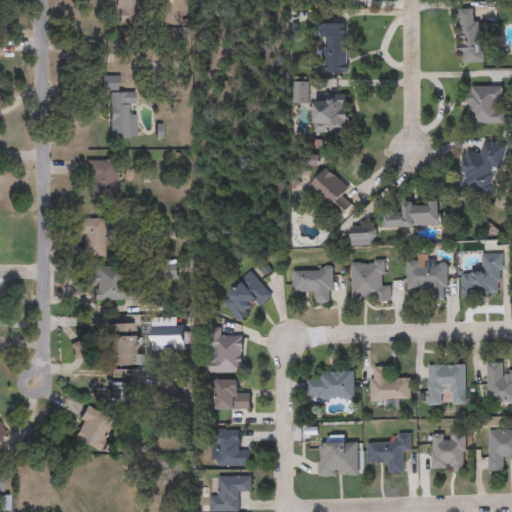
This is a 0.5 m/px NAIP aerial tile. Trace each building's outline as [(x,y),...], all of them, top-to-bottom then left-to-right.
[(137,0),(137,26),(118,26),(118,0),(137,0)] [(458,10),(474,10),(474,22),(482,22),(483,63),(459,64),(458,10)] [(346,25),(346,74),(323,74),(323,25),(346,25)] [(308,83),(308,105),(293,105),(293,83),(308,83)] [(505,124),(469,124),(469,87),(505,87),(505,124)] [(129,116),(135,116),(135,139),(110,139),(110,93),(135,93),(135,105),(129,105),(129,116)] [(314,133),(313,100),(348,99),(348,132),(314,133)] [(460,189),(468,150),(481,153),(484,139),(505,143),(495,196),(460,189)] [(87,161),(114,161),(114,200),(87,200),(87,161)] [(349,189),(341,198),(347,202),(340,211),(311,186),(326,169),(349,189)] [(402,213),(402,204),(440,203),(440,228),(385,229),(385,213),(402,213)] [(103,258),(78,258),(78,220),(103,220),(103,258)] [(501,256),(501,298),(463,298),(463,275),(481,275),(481,256),(501,256)] [(407,261),(448,261),(448,302),(429,302),(429,290),(407,290),(407,261)] [(391,287),(391,302),(352,302),(353,262),(384,262),(384,287),(391,287)] [(136,269),(136,302),(94,302),(94,269),(136,269)] [(294,271),(332,271),(332,304),(314,304),(314,294),(294,294),(294,271)] [(271,296),(240,323),(221,301),(251,274),(271,296)] [(152,350),(152,319),(177,319),(177,333),(183,333),(183,350),(152,350)] [(107,365),(106,324),(137,323),(138,365),(107,365)] [(210,329),(221,329),(221,337),(242,337),(242,372),(202,373),(202,360),(210,360),(210,329)] [(511,403),(487,403),(487,363),(503,363),(503,372),(511,372),(511,403)] [(465,365),(465,405),(452,405),(452,398),(445,398),(445,405),(429,405),(429,365),(465,365)] [(410,400),(371,400),(371,367),(390,367),(390,378),(410,378),(410,400)] [(319,379),(319,371),(355,371),(354,400),(307,399),(307,379),(319,379)] [(237,379),(237,393),(250,393),(250,410),(214,410),(214,379),(237,379)] [(111,401),(111,383),(134,383),(134,401),(111,401)] [(113,420),(96,451),(71,437),(88,407),(113,420)] [(251,451),(251,466),(217,466),(217,445),(210,445),(210,430),(239,430),(239,451),(251,451)] [(511,432),(511,460),(505,460),(504,472),(489,472),(490,432),(511,432)] [(398,443),(398,434),(411,434),(411,451),(404,452),(405,474),(388,474),(388,463),(368,463),(368,443),(398,443)] [(433,435),(465,435),(465,470),(433,470),(433,435)] [(358,443),(358,476),(320,476),(320,443),(358,443)] [(219,497),(219,476),(251,476),(251,492),(240,492),(240,511),(210,511),(210,497),(219,497)]
